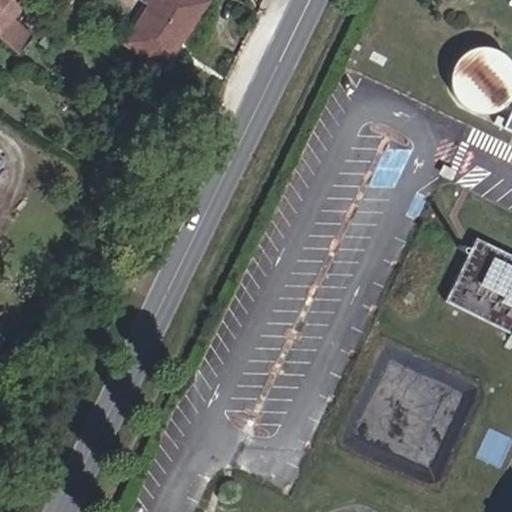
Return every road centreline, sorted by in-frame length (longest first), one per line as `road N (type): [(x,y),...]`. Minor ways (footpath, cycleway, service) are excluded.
road 1 (secondary): [(311,0),(65,511)]
road 2 (unknown): [(37,205),(179,275)]
